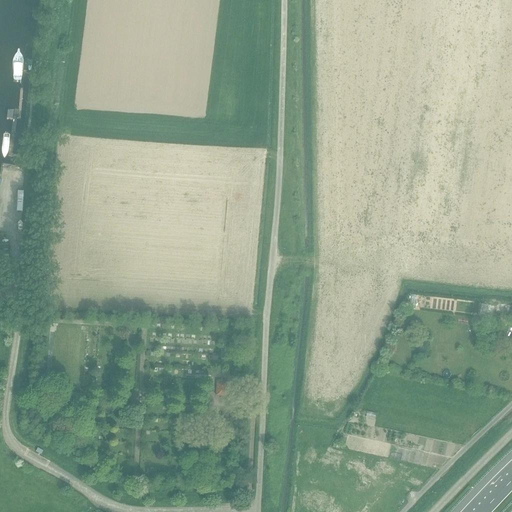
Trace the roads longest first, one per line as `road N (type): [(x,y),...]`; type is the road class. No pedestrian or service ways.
road 1 (unclassified): [(256,511),(283,0)]
road 2 (unclassified): [(198,511),(107,503),(13,445),(5,411),(19,305)]
road 3 (unclassified): [(403,511),(511,402)]
road 4 (unclassified): [(19,305),(18,165)]
